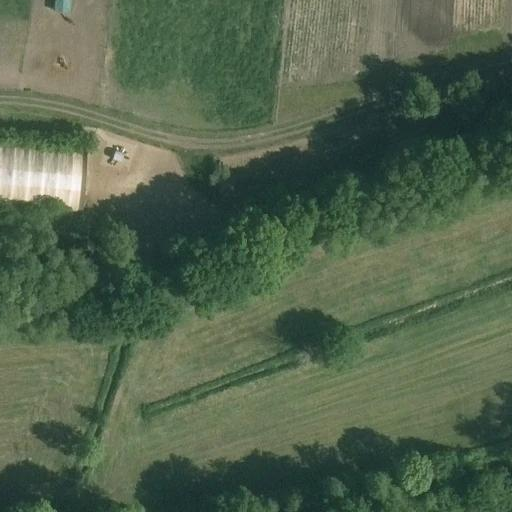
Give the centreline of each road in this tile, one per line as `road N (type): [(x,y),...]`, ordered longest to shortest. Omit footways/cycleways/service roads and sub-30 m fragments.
road 1 (track): [(511,66),(414,88),(277,134),(214,144),(0,99)]
road 2 (track): [(293,511),(511,470)]
